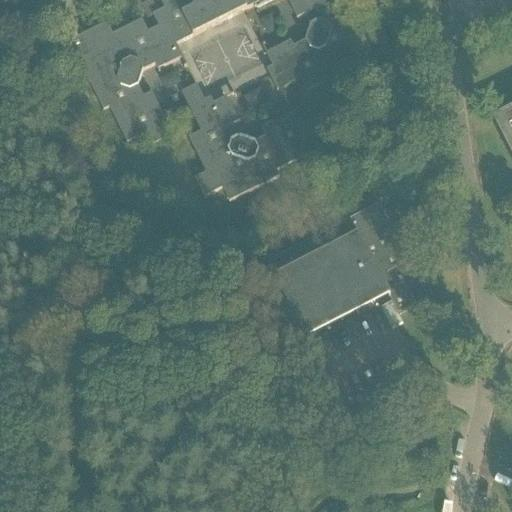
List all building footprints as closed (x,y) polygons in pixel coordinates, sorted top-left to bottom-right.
[(79,38),(69,44),(78,62),(103,113),(109,110),(111,113),(127,145),(142,137),(148,149),(161,142),(158,135),(169,129),(161,113),(152,94),(143,98),(138,88),(143,73),(155,67),(158,72),(183,59),(176,47),(259,5),(256,0),(173,0),(179,10),(168,16),(165,10),(164,11),(152,16),(158,29),(148,34),(142,22),(113,36),(107,24),(79,38)] [(300,81),(307,93),(341,76),(347,87),(366,78),(357,59),(370,53),(345,2),(339,5),(336,0),(286,0),(297,21),(305,16),(310,27),(306,42),(288,51),(285,46),(266,55),(272,68),(266,71),(277,93),(300,81)] [(140,5),(147,30),(152,29),(148,14),(158,11),(156,1),(140,5)] [(222,190),(229,204),(279,178),(276,172),(312,155),(304,139),(316,133),(309,120),(301,124),(296,113),(295,113),(261,130),(265,138),(254,144),(239,139),(230,121),(236,118),(226,99),(214,105),(211,99),(204,103),(196,87),(181,94),(201,134),(188,140),(206,174),(194,180),(204,199),(222,190)] [(511,110),(492,120),(511,159),(511,110)] [(351,201),(359,217),(380,206),(371,190),(351,201)] [(276,280),(263,287),(293,343),(386,294),(389,300),(391,304),(398,317),(428,301),(380,206),(359,217),(268,265),(276,280)] [(391,304),(380,310),(391,331),(403,325),(398,317),(391,304)]
